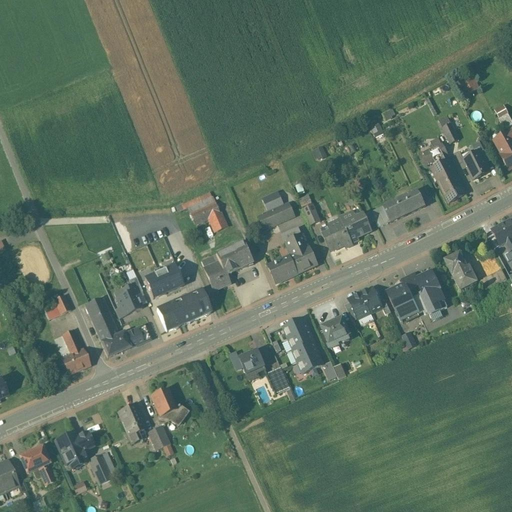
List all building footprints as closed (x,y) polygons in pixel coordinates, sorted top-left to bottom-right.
[(458,81),(466,96),(480,89),(472,73),(458,81)] [(511,123),(504,105),(495,109),(504,129),(511,125),(511,123)] [(368,123),(375,137),(383,133),(376,119),(368,123)] [(458,142),(450,126),(442,130),(450,146),(458,142)] [(511,133),(494,143),(502,157),(500,158),(508,173),(511,170),(511,133)] [(481,143),(471,149),(475,157),(479,155),(485,151),(481,143)] [(441,145),(423,154),(429,166),(447,157),(441,145)] [(322,146),(312,151),(317,160),(326,156),(322,146)] [(491,163),(485,151),(479,155),(484,166),(491,163)] [(484,166),(479,155),(475,157),(463,163),(472,183),(489,175),(484,166)] [(445,165),(431,171),(449,205),(464,197),(456,182),(454,183),(445,165)] [(417,193),(383,209),(390,225),(424,209),(417,193)] [(211,200),(188,210),(191,215),(213,205),(211,200)] [(213,205),(191,215),(196,226),(208,221),(218,216),(213,205)] [(288,205),(271,213),(276,226),(294,218),(288,205)] [(313,207),(302,211),(309,228),(320,223),(313,207)] [(271,213),(258,218),(264,231),(276,226),(271,213)] [(362,218),(355,221),(351,214),(340,220),(340,222),(351,246),(357,243),(356,241),(370,235),(362,218)] [(218,216),(208,221),(214,234),(225,229),(219,216),(218,216)] [(340,222),(328,228),(331,234),(323,238),(330,254),(344,248),(345,251),(352,247),(351,246),(340,222)] [(511,228),(509,223),(491,233),(499,248),(504,246),(509,255),(504,258),(508,264),(511,261),(511,228)] [(297,231),(282,238),(291,258),(289,259),(297,276),(316,267),(309,250),(308,250),(302,236),(300,237),(297,231)] [(244,244),(214,258),(217,265),(204,271),(213,293),(228,286),(224,277),(253,265),(244,244)] [(478,246),(444,263),(458,292),(492,275),(478,246)] [(289,259),(268,268),(275,285),(297,276),(289,259)] [(174,269),(144,282),(153,301),(182,288),(174,269)] [(440,292),(431,274),(416,281),(415,281),(417,287),(422,296),(416,299),(424,317),(428,315),(429,318),(446,310),(439,293),(440,292)] [(414,276),(407,279),(411,289),(417,287),(415,281),(416,281),(414,276)] [(132,287),(136,296),(142,294),(136,279),(129,282),(132,287)] [(407,279),(401,282),(403,287),(404,286),(407,292),(411,289),(407,279)] [(407,292),(404,286),(403,287),(386,295),(395,314),(413,306),(407,292)] [(124,297),(116,301),(124,318),(142,310),(136,296),(132,287),(122,292),(124,297)] [(364,293),(361,295),(370,316),(382,310),(378,301),(373,290),(365,294),(364,293)] [(200,294),(157,313),(166,334),(209,315),(200,294)] [(357,298),(349,302),(358,321),(370,316),(361,295),(357,297),(357,298)] [(70,312),(63,298),(53,303),(59,317),(70,312)] [(383,298),(378,301),(382,310),(386,317),(391,315),(383,298)] [(118,337),(102,301),(85,308),(100,345),(118,337)] [(413,306),(395,314),(400,325),(418,316),(413,306)] [(288,341),(309,332),(303,320),(283,329),(288,341)] [(342,321),(321,330),(329,346),(334,344),(335,347),(342,344),(342,345),(349,342),(347,338),(349,337),(342,321)] [(149,342),(143,328),(130,334),(130,335),(131,339),(126,341),(130,350),(149,342)] [(292,353),(314,344),(309,332),(288,341),(293,352),(292,353)] [(401,337),(408,350),(416,346),(409,332),(401,337)] [(72,333),(62,338),(71,358),(60,362),(67,378),(89,368),(82,353),(81,353),(72,333)] [(118,337),(100,345),(107,360),(129,350),(123,335),(118,337)] [(297,364),(318,355),(313,345),(314,344),(292,353),(297,364)] [(257,353),(239,361),(243,371),(246,377),(264,369),(257,353)] [(236,374),(243,371),(239,361),(236,354),(229,357),(236,374)] [(318,355),(297,364),(303,376),(323,367),(318,355)] [(341,363),(343,371),(352,369),(350,362),(341,363)] [(337,379),(331,364),(322,369),(328,383),(337,379)] [(290,391),(280,369),(267,375),(276,397),(290,391)] [(0,402),(8,399),(0,380),(0,405),(1,405),(0,403),(0,402)] [(151,399),(160,418),(158,420),(158,421),(157,422),(158,423),(159,425),(160,426),(161,426),(163,426),(170,423),(178,429),(189,414),(179,407),(175,409),(168,392),(151,399)] [(135,407),(117,415),(128,440),(146,432),(135,407)] [(161,429),(154,432),(162,450),(169,447),(161,429)] [(162,450),(154,432),(147,435),(154,454),(162,450)] [(73,436),(65,439),(65,440),(63,440),(62,440),(62,441),(54,444),(65,468),(73,464),(76,470),(86,465),(81,454),(92,449),(86,435),(75,440),(73,436)] [(48,466),(41,450),(19,460),(26,475),(33,472),(35,476),(38,474),(44,488),(54,483),(46,467),(48,466)] [(112,471),(106,456),(101,458),(107,473),(112,471)] [(101,458),(88,464),(98,488),(111,482),(107,473),(101,458)] [(15,484),(6,464),(0,467),(0,485),(4,495),(17,489),(15,484)] [(26,494),(21,481),(15,484),(17,489),(20,496),(26,494)] [(82,485),(73,489),(76,496),(85,492),(82,485)] [(37,503),(32,505),(35,511),(40,511),(41,511),(37,503)]
